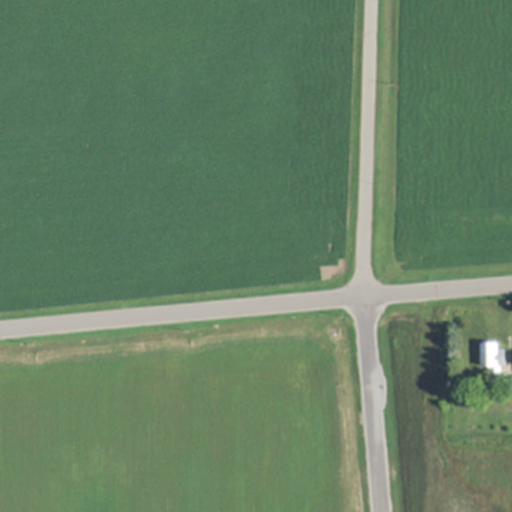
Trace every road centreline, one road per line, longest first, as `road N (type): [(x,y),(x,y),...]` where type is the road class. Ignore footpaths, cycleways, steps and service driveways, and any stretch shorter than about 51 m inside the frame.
road 1 (residential): [(0,329),(511,282)]
road 2 (residential): [(361,295),(371,0)]
